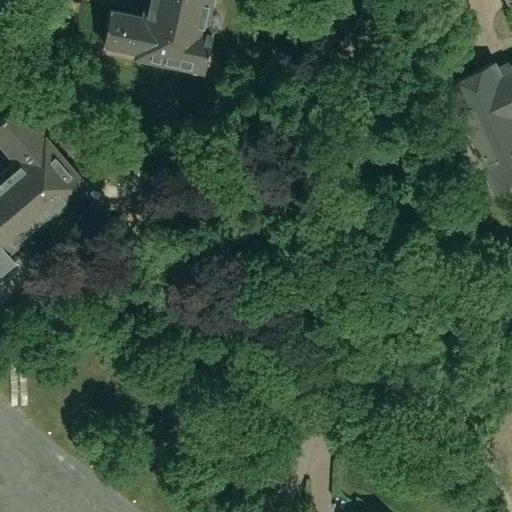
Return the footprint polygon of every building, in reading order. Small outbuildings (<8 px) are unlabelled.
[(71,41),(80,2),(69,0),(57,0),(49,36),(71,41)] [(134,55),(203,69),(212,30),(204,28),(209,0),(145,0),(142,15),(109,8),(102,43),(135,50),(134,55)] [(491,63),(443,85),(493,191),(511,182),(511,65),(496,73),(491,63)] [(0,267),(13,256),(7,249),(85,183),(17,103),(0,117),(0,141),(15,160),(0,173),(0,267)] [(178,115),(170,106),(155,118),(163,127),(178,115)]
